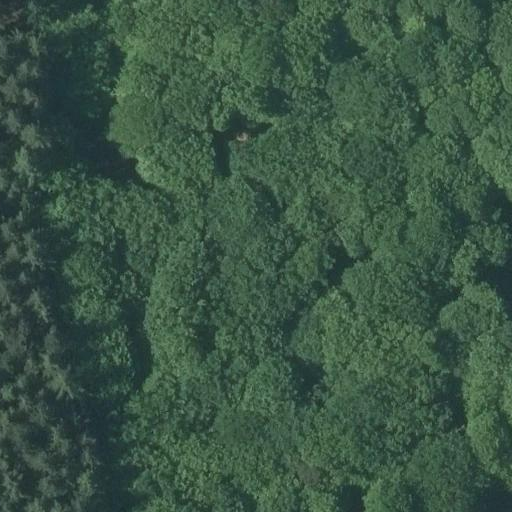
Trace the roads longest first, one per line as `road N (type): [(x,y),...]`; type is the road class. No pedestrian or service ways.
road 1 (track): [(117,511),(54,339),(45,276),(56,50),(48,0)]
road 2 (track): [(0,78),(173,0)]
